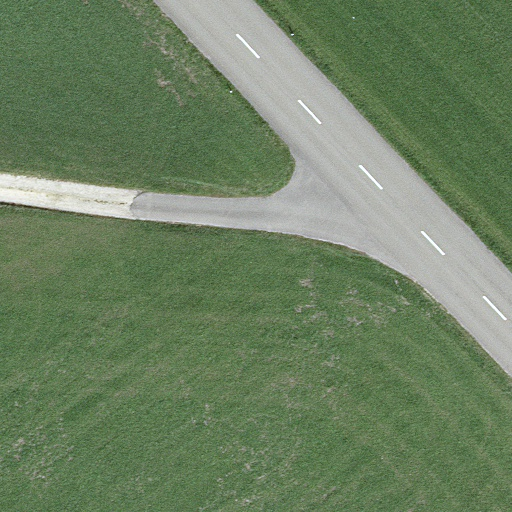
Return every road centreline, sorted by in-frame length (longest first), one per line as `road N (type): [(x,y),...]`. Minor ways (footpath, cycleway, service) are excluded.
road 1 (primary): [(511,327),(204,0)]
road 2 (track): [(0,187),(269,211),(389,196)]
